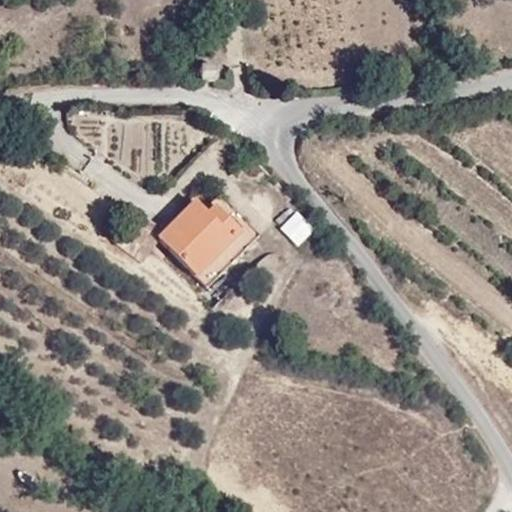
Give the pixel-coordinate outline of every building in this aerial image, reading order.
[(208,91),(213,75),(201,71),(194,91),(208,91)] [(20,154),(16,140),(0,144),(0,153),(2,159),(20,154)] [(242,229),(215,203),(208,211),(188,193),(159,228),(212,262),(242,229)] [(262,231),(223,194),(215,203),(242,229),(212,262),(226,272),(262,231)] [(154,236),(159,228),(127,208),(115,227),(147,247),(154,236)] [(277,228),(296,248),(313,231),(294,212),(277,228)] [(212,262),(159,228),(154,236),(200,276),(212,262)] [(213,287),(226,272),(212,262),(200,276),(213,287)]
